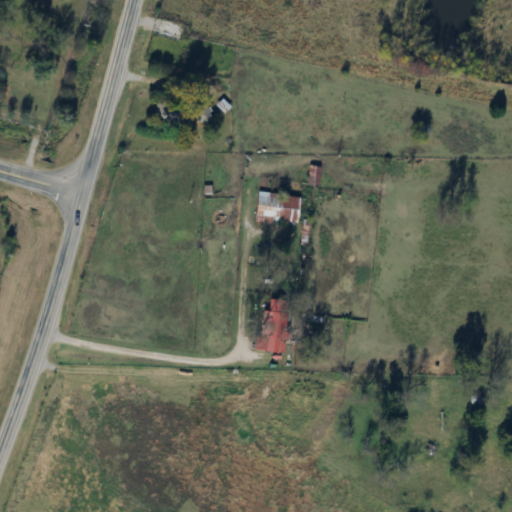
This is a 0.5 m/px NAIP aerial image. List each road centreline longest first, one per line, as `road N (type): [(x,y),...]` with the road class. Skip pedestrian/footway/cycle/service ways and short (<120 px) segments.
road 1 (tertiary): [(76,191),(0,424)]
road 2 (tertiary): [(130,0),(76,191)]
